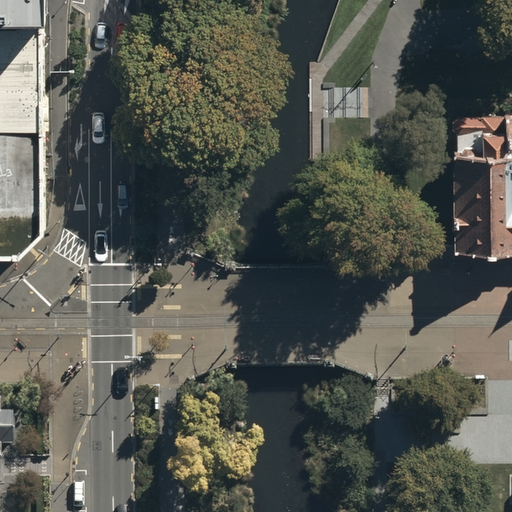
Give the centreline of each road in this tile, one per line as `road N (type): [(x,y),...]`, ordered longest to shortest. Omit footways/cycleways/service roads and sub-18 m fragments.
road 1 (secondary): [(111,68),(113,511)]
road 2 (secondary): [(111,68),(89,106),(79,147),(71,248),(35,290),(0,302)]
